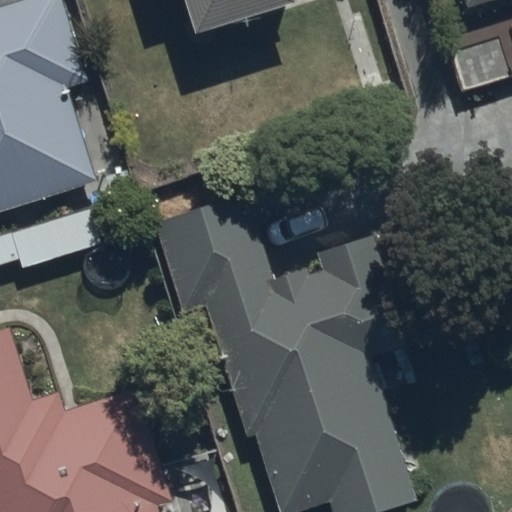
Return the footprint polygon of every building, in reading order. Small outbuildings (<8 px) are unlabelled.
[(0,209),(97,177),(67,90),(90,82),(61,0),(39,0),(0,13),(0,209)] [(174,0),(189,41),(309,0),(174,0)] [(467,0),(470,9),(498,0),(467,0)] [(254,191),(166,221),(267,511),(302,511),(336,500),(340,511),(382,511),(420,499),(372,362),(418,346),(382,243),(284,277),(254,191)] [(18,327),(0,333),(0,511),(169,511),(127,390),(49,417),(18,327)]
